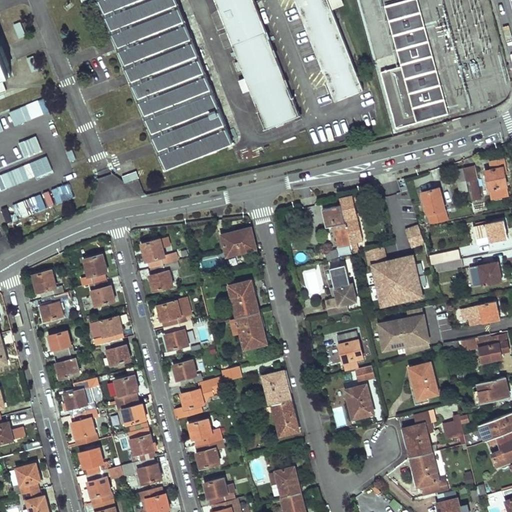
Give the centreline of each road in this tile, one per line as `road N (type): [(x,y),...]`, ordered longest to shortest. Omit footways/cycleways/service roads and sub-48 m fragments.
road 1 (residential): [(256,190),(330,492)]
road 2 (residential): [(114,219),(189,511)]
road 3 (tertiary): [(256,190),(443,148),(511,124)]
road 4 (residential): [(74,511),(6,267)]
road 5 (tertiary): [(114,219),(256,190)]
